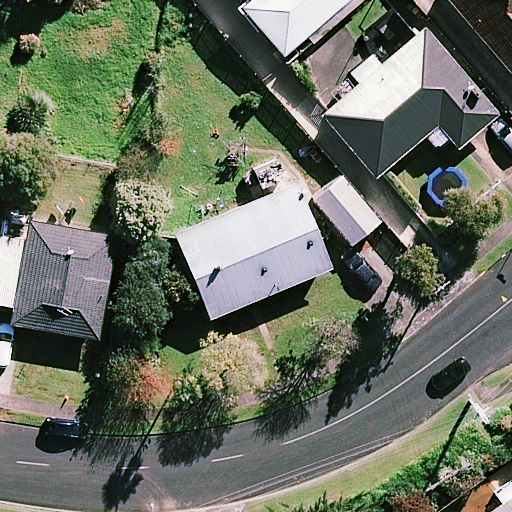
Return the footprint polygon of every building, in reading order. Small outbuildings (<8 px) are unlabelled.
[(246,0),(239,7),(283,56),(300,40),(305,46),(356,0),(246,0)] [(511,0),(445,0),(508,74),(511,70),(511,0)] [(318,113),(371,177),(412,143),(421,153),(443,135),(453,148),(491,116),(419,29),(381,61),(374,52),(347,74),(354,83),(318,113)] [(376,222),(338,175),(310,198),(348,244),(376,222)] [(324,268),(288,183),(171,232),(206,317),(324,268)] [(0,302),(13,304),(10,323),(96,336),(111,233),(24,220),(23,227),(0,223),(0,302)] [(481,511),(458,511),(453,505),(443,511),(511,511),(511,488),(493,503),(481,511)]
